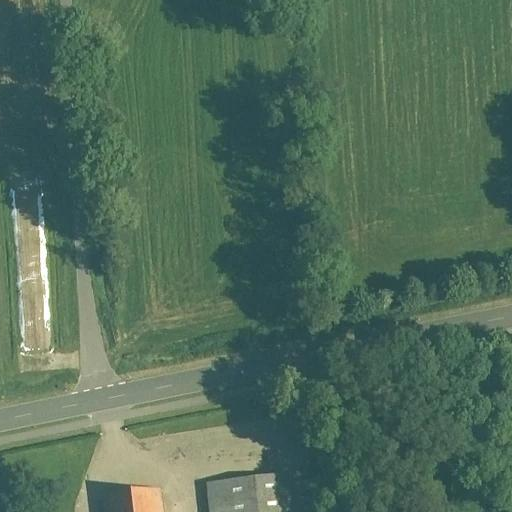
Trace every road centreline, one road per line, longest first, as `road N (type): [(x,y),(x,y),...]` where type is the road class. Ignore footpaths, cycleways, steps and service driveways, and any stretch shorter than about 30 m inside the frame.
road 1 (tertiary): [(99,398),(511,316)]
road 2 (unclassified): [(69,0),(99,398)]
